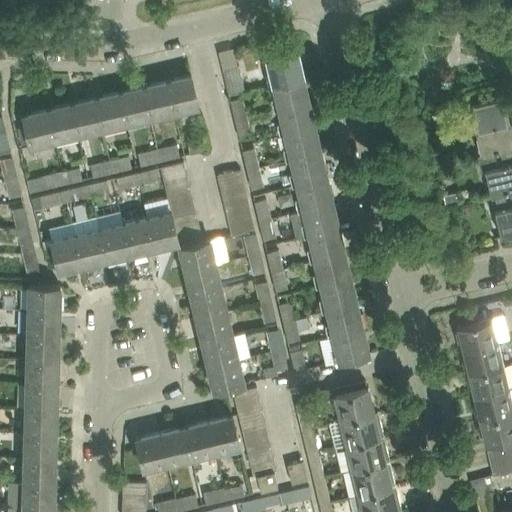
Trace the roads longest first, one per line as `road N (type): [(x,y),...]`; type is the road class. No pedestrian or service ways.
road 1 (residential): [(399,293),(328,0)]
road 2 (residential): [(100,409),(170,382),(175,337),(153,279),(111,288),(100,320)]
road 3 (residential): [(454,511),(399,293)]
road 4 (residential): [(112,47),(311,0)]
